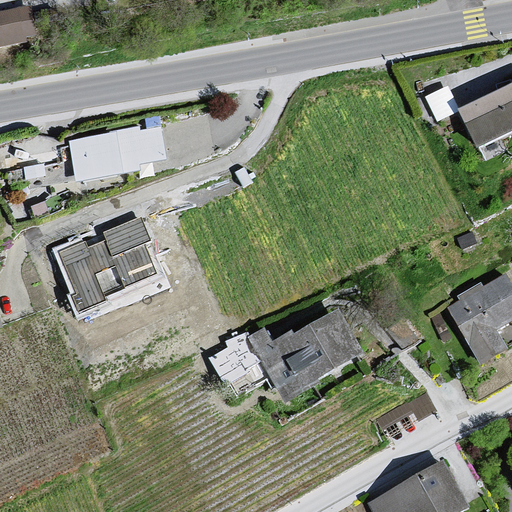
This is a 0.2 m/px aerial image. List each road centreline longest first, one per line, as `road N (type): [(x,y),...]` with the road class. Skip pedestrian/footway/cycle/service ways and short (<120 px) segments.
road 1 (unclassified): [(430,30),(0,106)]
road 2 (residential): [(298,511),(511,400)]
